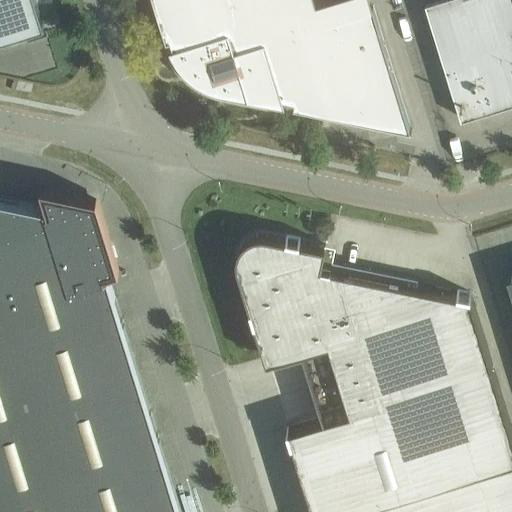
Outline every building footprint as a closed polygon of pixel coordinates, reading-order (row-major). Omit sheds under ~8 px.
[(35,0),(0,0),(0,38),(43,25),(35,0)] [(172,46),(169,47),(176,59),(185,70),(197,79),(209,86),(223,90),(284,103),(285,98),(294,100),(293,105),(407,128),(371,7),(302,27),(293,0),(153,0),(166,39),(170,38),(172,46)] [(511,0),(425,0),(461,117),(511,100),(511,0)] [(46,188),(51,207),(72,276),(102,267),(114,263),(94,197),(46,188)] [(104,273),(102,267),(72,276),(51,207),(45,208),(44,204),(0,194),(0,511),(181,511),(108,272),(104,273)] [(237,253),(237,258),(238,263),(240,270),(242,275),(251,306),(250,306),(249,306),(250,308),(252,307),(255,317),(254,318),(253,318),(254,320),(255,319),(267,357),(286,351),(296,348),(303,346),(304,349),(323,411),(325,415),(286,427),(287,428),(289,428),(292,438),(291,438),(290,438),(291,440),(292,440),(314,511),(511,511),(511,428),(470,293),(471,293),(471,292),(469,291),(469,293),(461,291),(459,291),(459,289),(457,289),(457,290),(417,282),(364,272),(331,265),(327,264),(322,263),(320,263),(321,262),(324,244),(324,243),(323,243),(323,244),(300,239),(300,238),(300,237),(298,237),(298,238),(288,236),(288,235),(286,234),(286,236),(266,232),(261,232),(257,232),(252,234),(248,236),(244,240),(241,244),(239,249),(237,253)]
